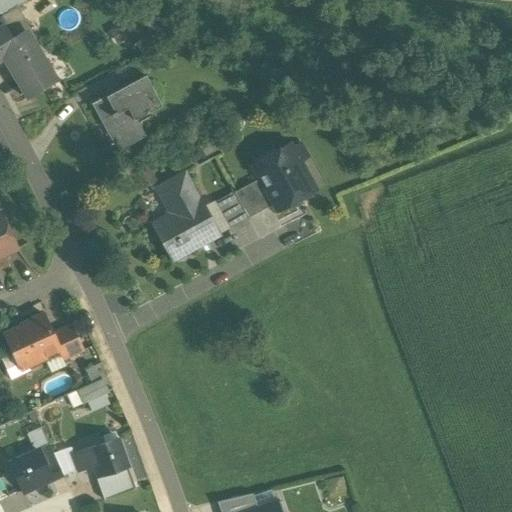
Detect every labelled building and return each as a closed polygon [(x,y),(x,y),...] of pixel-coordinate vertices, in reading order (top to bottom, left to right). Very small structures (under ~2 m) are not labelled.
[(36,40),(17,7),(4,16),(1,19),(5,26),(13,40),(26,33),(32,42),(36,40)] [(80,8),(66,16),(71,24),(85,16),(80,8)] [(0,28),(0,61),(5,59),(19,50),(13,40),(5,26),(0,28)] [(26,33),(13,40),(19,50),(5,59),(28,97),(55,81),(37,51),(32,42),(26,33)] [(141,71),(135,61),(115,71),(121,82),(141,71)] [(144,77),(91,106),(101,123),(108,119),(123,147),(143,137),(133,121),(160,106),(144,77)] [(291,150),(284,148),(277,151),(270,169),(258,175),(260,178),(274,204),(277,209),(290,203),(291,205),(295,206),(300,204),(301,200),(300,197),(313,189),(291,150)] [(216,235),(184,175),(164,186),(180,216),(156,229),(172,259),(216,235)] [(260,178),(234,193),(247,218),(274,204),(260,178)] [(233,192),(214,203),(228,229),(247,219),(234,193),(233,192)] [(0,257),(16,251),(0,216),(0,257)] [(43,315),(21,325),(22,328),(4,335),(13,353),(15,357),(22,354),(28,366),(44,359),(43,357),(58,351),(59,350),(53,337),(43,315)] [(81,352),(70,328),(53,337),(59,350),(58,351),(62,361),(81,352)] [(15,357),(13,353),(0,359),(10,381),(30,371),(28,366),(22,354),(15,357)] [(69,391),(74,405),(88,399),(92,410),(114,402),(98,363),(86,368),(92,382),(69,391)] [(118,440),(91,449),(95,461),(90,463),(91,468),(95,480),(127,468),(118,440)] [(91,449),(73,455),(79,472),(91,468),(90,463),(95,461),(91,449)] [(39,451),(12,464),(23,488),(33,483),(36,489),(52,482),(44,463),(39,451)] [(63,477),(55,458),(44,463),(52,482),(63,477)] [(127,468),(95,480),(103,502),(135,490),(127,468)] [(252,494),(217,502),(220,511),(247,511),(257,509),(252,494)] [(257,509),(247,511),(283,511),(279,501),(257,509)]
